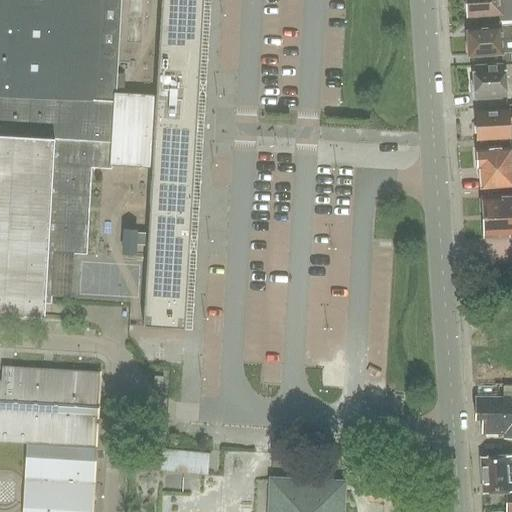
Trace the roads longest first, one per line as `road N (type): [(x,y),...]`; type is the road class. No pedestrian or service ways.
road 1 (residential): [(459,511),(424,0)]
road 2 (unknown): [(127,511),(132,338),(119,208)]
